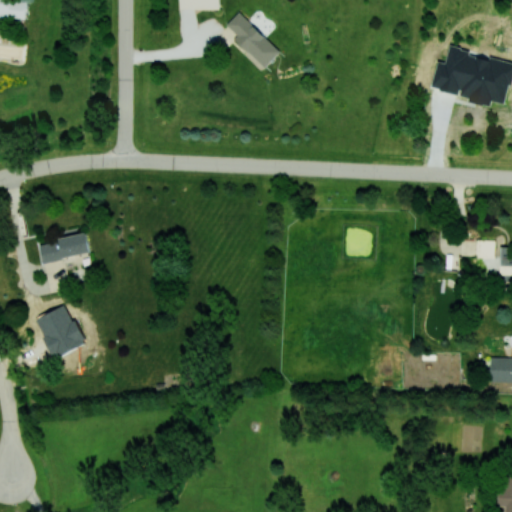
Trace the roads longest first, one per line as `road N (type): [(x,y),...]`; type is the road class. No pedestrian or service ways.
road 1 (residential): [(125,160),(511,177)]
road 2 (residential): [(125,0),(125,160)]
road 3 (residential): [(0,177),(125,160)]
